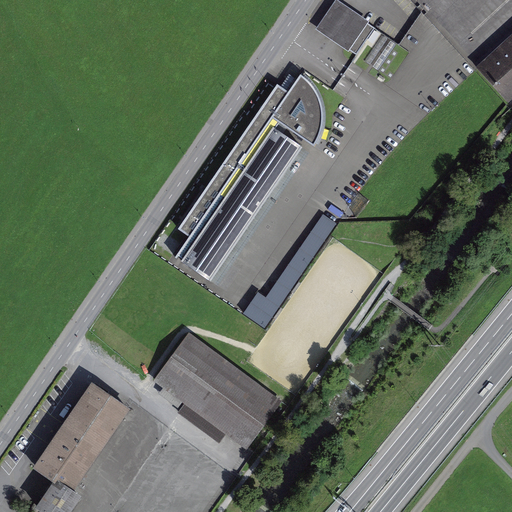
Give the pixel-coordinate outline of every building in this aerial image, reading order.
[(371,26),(335,1),(317,27),(353,52),(371,26)] [(511,36),(481,65),(510,98),(511,96),(511,36)] [(307,76),(301,72),(288,91),(277,84),(179,227),(191,235),(178,253),(212,276),(306,138),(313,142),(321,131),(324,115),(322,99),(315,85),(307,76)] [(282,401),(189,333),(153,381),(246,450),(282,401)] [(127,408),(92,385),(36,467),(54,480),(36,506),(34,504),(30,510),(32,511),(67,511),(78,496),(70,491),(127,408)]
